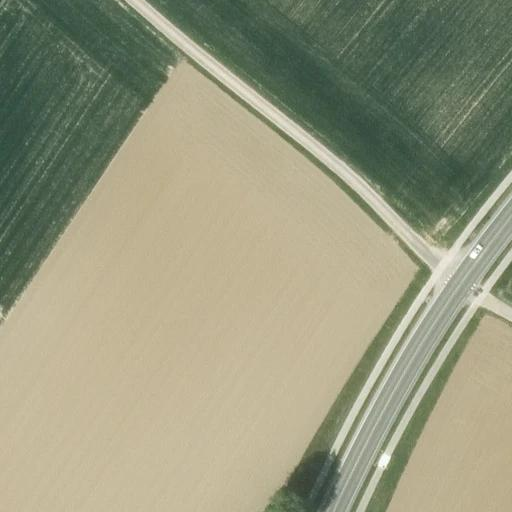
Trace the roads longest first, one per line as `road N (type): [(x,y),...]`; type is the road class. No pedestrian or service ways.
road 1 (unclassified): [(457,283),(133,0)]
road 2 (secondary): [(333,511),(457,283)]
